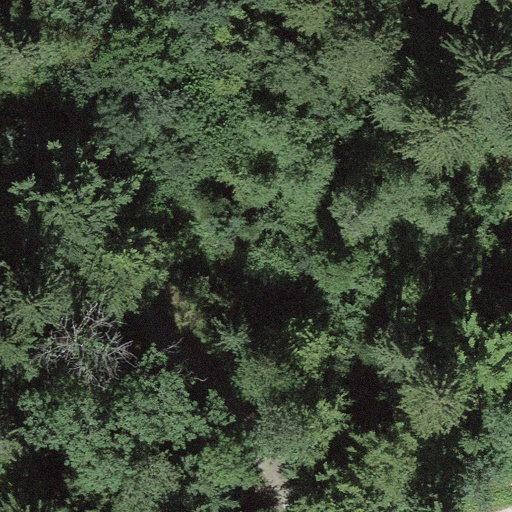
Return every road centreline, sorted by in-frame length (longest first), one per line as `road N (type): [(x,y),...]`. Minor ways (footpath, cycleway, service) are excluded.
road 1 (track): [(0,309),(138,335),(211,430),(252,511)]
road 2 (track): [(355,511),(511,440)]
